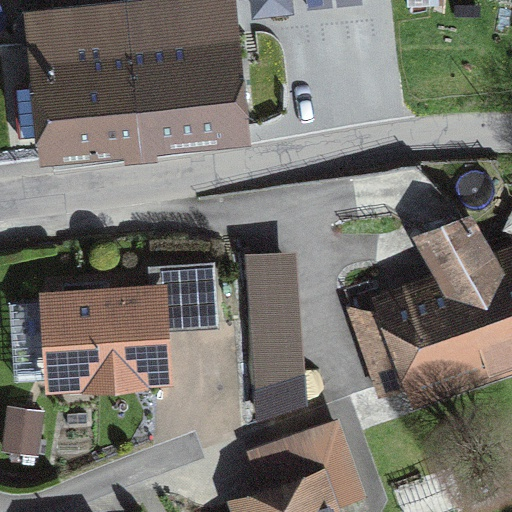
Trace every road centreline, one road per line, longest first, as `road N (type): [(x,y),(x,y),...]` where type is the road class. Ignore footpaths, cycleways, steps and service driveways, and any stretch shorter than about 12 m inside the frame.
road 1 (unclassified): [(511,135),(369,148),(95,201)]
road 2 (residential): [(238,227),(233,219),(95,201)]
road 3 (unclassified): [(70,511),(207,466)]
